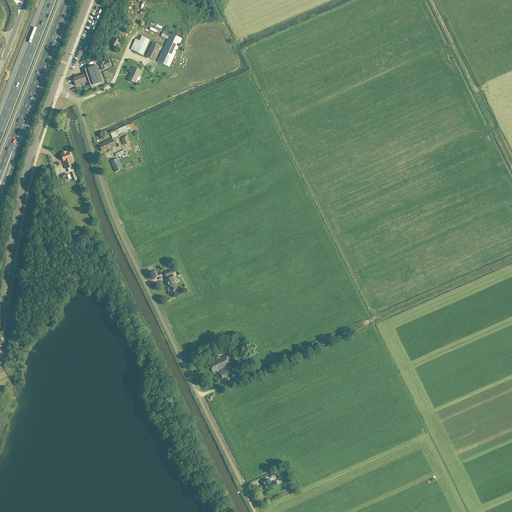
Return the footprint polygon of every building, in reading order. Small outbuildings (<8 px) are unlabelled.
[(161,37),(167,40),(170,34),(163,31),(161,37)] [(169,67),(182,39),(170,34),(164,47),(158,62),(169,67)] [(142,55),(149,41),(142,37),(140,42),(135,40),(131,50),(142,55)] [(154,60),(161,46),(153,42),(146,57),(154,60)] [(111,66),(108,59),(105,60),(105,61),(99,64),(102,70),(111,66)] [(104,82),(101,74),(99,75),(97,66),(85,70),(86,70),(87,73),(73,78),(75,83),(74,83),(75,86),(76,85),(76,86),(82,84),(83,86),(85,85),(84,83),(89,82),(91,87),(102,83),(102,82),(104,82)] [(135,84),(141,71),(134,68),(129,77),(130,77),(128,81),(135,84)] [(119,134),(130,130),(131,132),(135,130),(136,132),(138,131),(136,126),(134,127),(133,123),(115,131),(115,132),(110,134),(112,139),(117,136),(117,135),(119,134)] [(121,140),(123,146),(129,144),(127,138),(121,140)] [(115,146),(112,139),(102,143),(103,144),(99,145),(102,152),(107,149),(108,150),(115,146)] [(127,156),(125,150),(115,154),(116,157),(121,155),(123,158),(127,156)] [(73,167),(68,153),(61,155),(66,169),(73,167)] [(122,169),(118,159),(111,162),(115,172),(122,169)] [(178,288),(172,277),(174,277),(173,274),(171,270),(164,273),(166,277),(167,279),(166,280),(169,288),(168,289),(167,290),(168,292),(169,292),(170,292),(178,288)] [(234,345),(232,340),(224,343),(226,348),(234,345)] [(230,365),(225,356),(209,363),(213,373),(230,365)] [(234,375),(231,368),(220,373),(223,379),(234,375)] [(278,477),(286,474),(284,469),(276,473),(270,475),(271,478),(277,475),(278,477)] [(273,487),(277,485),(275,481),(271,484),(269,479),(263,483),(266,490),(273,487)]
